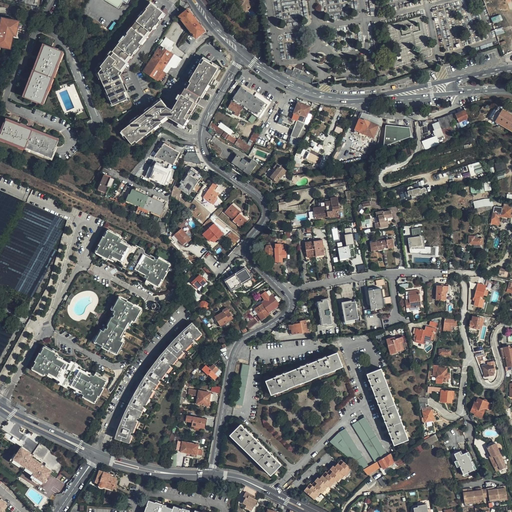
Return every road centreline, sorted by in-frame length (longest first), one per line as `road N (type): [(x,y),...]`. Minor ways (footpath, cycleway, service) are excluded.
road 1 (residential): [(240,57),(202,124),(201,142),(215,168),(263,202),(264,221),(245,247),(287,295)]
road 2 (primary): [(240,57),(291,91),(324,101),(482,91)]
road 3 (primary): [(475,75),(337,97),(290,84),(244,52)]
road 4 (residential): [(287,295),(288,311),(235,351),(212,475)]
road 5 (residential): [(44,327),(81,259),(148,296)]
road 6 (residential): [(392,272),(463,274),(468,350)]
road 7 (residential): [(468,350),(490,387),(500,380),(497,330),(511,325)]
